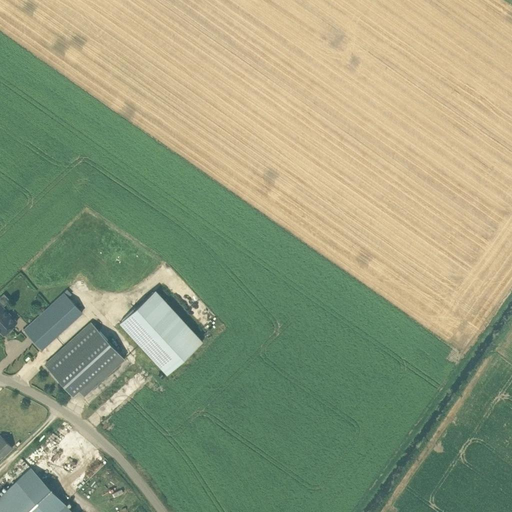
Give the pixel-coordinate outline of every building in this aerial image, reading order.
[(120,322),(167,373),(203,340),(156,289),(120,322)] [(24,329),(42,349),(82,312),(64,292),(24,329)] [(0,329),(4,334),(17,322),(0,302),(0,329)] [(78,389),(84,395),(124,357),(92,322),(45,365),(72,394),(78,389)] [(0,456),(2,454),(3,456),(13,447),(1,435),(0,435),(0,456)] [(0,496),(0,511),(54,511),(64,502),(30,467),(16,481),(0,496)]
